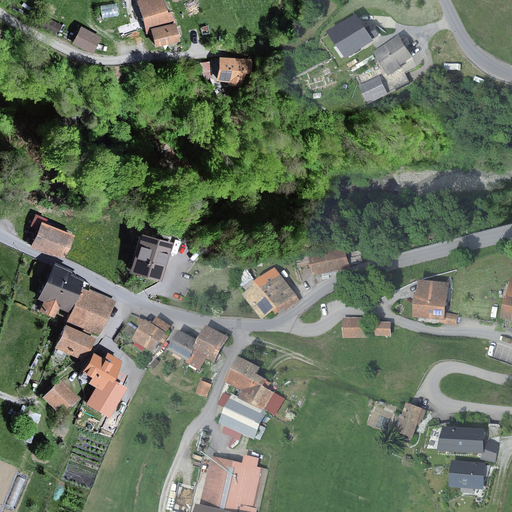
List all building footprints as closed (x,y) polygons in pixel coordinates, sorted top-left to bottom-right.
[(164,0),(140,0),(138,1),(142,14),(166,7),(164,0)] [(152,31),(177,26),(173,12),(168,13),(166,7),(142,14),(147,33),(152,31)] [(354,12),(325,31),(343,60),(373,41),(371,39),(379,34),(371,22),(363,27),(354,12)] [(62,26),(41,15),(36,26),(55,34),(60,30),(62,26)] [(177,26),(152,31),(156,48),(181,42),(177,26)] [(102,40),(81,29),(74,44),(95,54),(102,40)] [(397,35),(372,52),(380,64),(388,75),(401,67),(399,65),(411,56),(397,35)] [(250,58),(214,55),(212,80),(224,81),(223,84),(241,85),(242,72),(249,73),(250,58)] [(356,75),(361,84),(379,76),(386,91),(409,81),(404,72),(416,67),(411,56),(399,65),(401,67),(388,75),(380,64),(356,75)] [(209,60),(197,62),(201,79),(211,78),(209,60)] [(361,84),(358,85),(367,103),(387,94),(386,91),(379,76),(361,84)] [(44,218),(36,216),(31,226),(40,230),(31,248),(52,256),(65,259),(75,236),(42,223),(44,218)] [(164,240),(133,232),(123,270),(154,278),(164,240)] [(344,247),(308,255),(312,274),(348,266),(344,247)] [(55,265),(48,283),(81,296),(84,289),(89,291),(90,289),(91,285),(72,275),(73,272),(55,265)] [(273,266),(254,279),(275,308),(281,303),(293,294),(273,266)] [(511,277),(508,277),(503,296),(511,297),(511,277)] [(275,308),(254,279),(239,290),(260,318),(275,308)] [(448,282),(416,280),(412,317),(440,319),(442,319),(444,312),(448,282)] [(72,314),(81,296),(48,283),(40,301),(45,303),(40,312),(56,319),(61,309),(72,314)] [(81,296),(72,314),(68,321),(99,336),(116,302),(90,289),(89,291),(84,289),(81,296)] [(293,294),(281,303),(286,309),(298,300),(293,294)] [(511,297),(503,296),(499,318),(511,320),(511,297)] [(458,314),(444,312),(442,319),(440,319),(440,323),(456,326),(458,314)] [(143,319),(131,339),(151,352),(169,325),(155,316),(150,323),(143,319)] [(370,317),(342,318),(343,338),(371,337),(370,317)] [(390,322),(374,322),(374,335),(390,335),(390,322)] [(227,337),(205,325),(196,341),(192,349),(206,357),(213,361),(227,337)] [(93,338),(67,326),(56,349),(82,361),(93,338)] [(192,349),(196,341),(178,330),(166,350),(186,360),(185,362),(200,370),(206,357),(192,349)] [(105,360),(95,354),(83,375),(91,379),(89,383),(99,389),(106,376),(114,380),(124,362),(109,354),(105,360)] [(236,356),(222,382),(242,392),(256,367),(236,356)] [(243,401),(263,410),(273,392),(261,386),(264,379),(256,374),(243,401)] [(128,388),(114,380),(106,376),(99,389),(90,404),(111,416),(128,388)] [(61,380),(42,398),(61,417),(80,400),(61,380)] [(212,384),(200,380),(195,394),(207,398),(212,384)] [(284,398),(273,392),(263,410),(266,412),(275,416),(284,398)] [(232,395),(218,423),(224,426),(242,434),(253,440),(266,412),(263,410),(243,401),(232,395)] [(426,409),(406,403),(402,414),(399,413),(393,431),(412,437),(416,424),(419,425),(421,419),(422,420),(426,409)] [(122,423),(108,417),(103,431),(116,437),(122,423)] [(507,423),(488,423),(488,439),(505,435),(507,423)] [(242,434),(224,426),(221,432),(239,441),(242,434)] [(468,428),(439,427),(438,451),(481,453),(482,429),(468,428)] [(487,441),(480,459),(495,462),(498,445),(487,441)] [(241,463),(211,456),(200,503),(240,511),(256,511),(257,508),(253,507),(261,468),(257,467),(259,458),(243,455),(241,463)] [(485,463),(450,460),(447,487),(460,488),(460,493),(472,494),(473,488),(483,489),(484,477),(487,477),(490,465),(485,465),(485,463)] [(240,511),(200,503),(193,502),(191,511),(240,511)]
